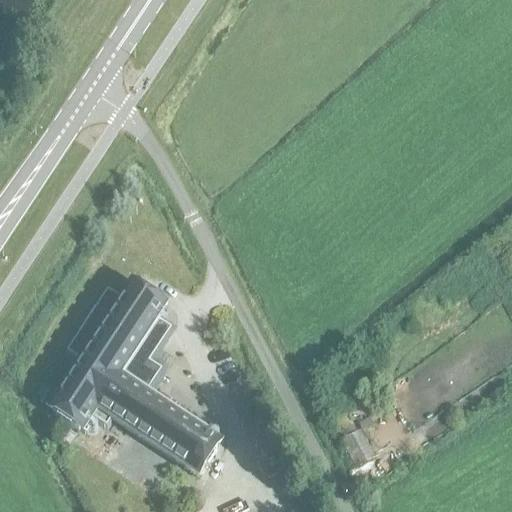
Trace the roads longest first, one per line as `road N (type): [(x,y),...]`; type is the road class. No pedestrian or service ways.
road 1 (residential): [(346,511),(148,140),(120,106),(91,89)]
road 2 (secondary): [(0,221),(91,89)]
